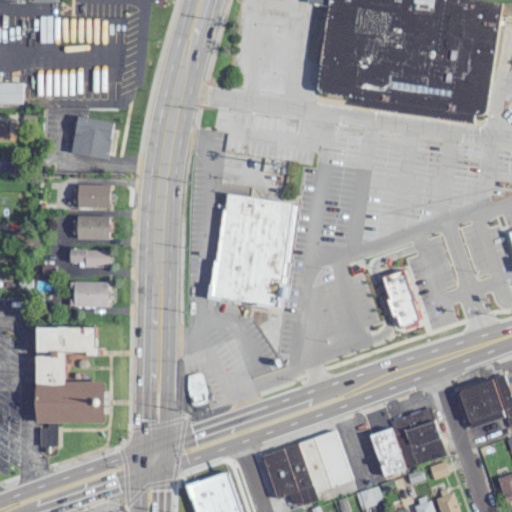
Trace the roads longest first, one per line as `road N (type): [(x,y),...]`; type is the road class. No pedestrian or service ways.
road 1 (primary): [(0,511),(44,509),(138,477),(330,409),(366,384)]
road 2 (secondary): [(200,0),(166,133),(156,261)]
road 3 (primary): [(366,384),(321,385),(139,450)]
road 4 (secondary): [(156,261),(142,289),(139,450)]
road 5 (secondary): [(164,441),(167,288),(156,261)]
road 6 (residential): [(432,361),(484,511)]
road 7 (primary): [(366,384),(511,332)]
road 8 (primary): [(139,450),(36,485),(0,509)]
